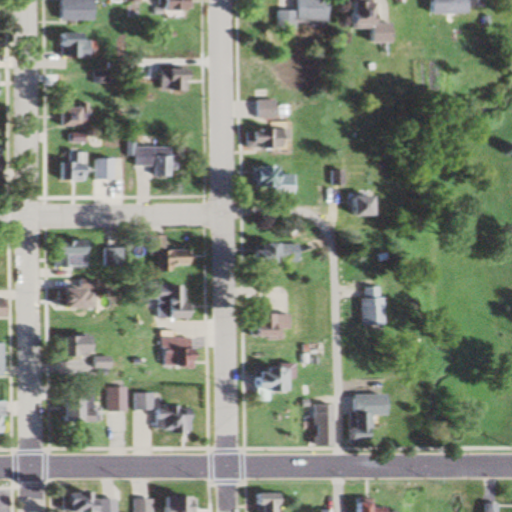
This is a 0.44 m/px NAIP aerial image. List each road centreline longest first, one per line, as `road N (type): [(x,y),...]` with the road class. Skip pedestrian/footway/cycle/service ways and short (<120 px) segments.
road 1 (residential): [(226,511),(218,0)]
road 2 (residential): [(32,511),(26,0)]
road 3 (residential): [(222,212),(309,218),(330,241),(337,466)]
road 4 (secondary): [(226,466),(511,466)]
road 5 (secondary): [(0,468),(226,466)]
road 6 (residential): [(222,212),(0,214)]
